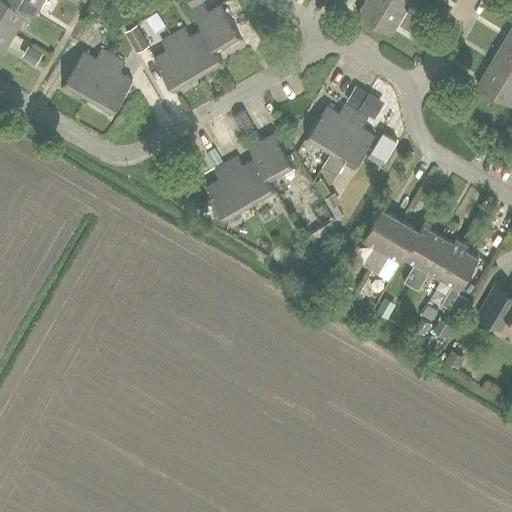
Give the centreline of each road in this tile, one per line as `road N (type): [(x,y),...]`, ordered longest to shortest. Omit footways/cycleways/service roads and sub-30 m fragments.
road 1 (residential): [(329,35),(297,64),(120,161),(0,91)]
road 2 (residential): [(511,197),(429,148),(411,99)]
